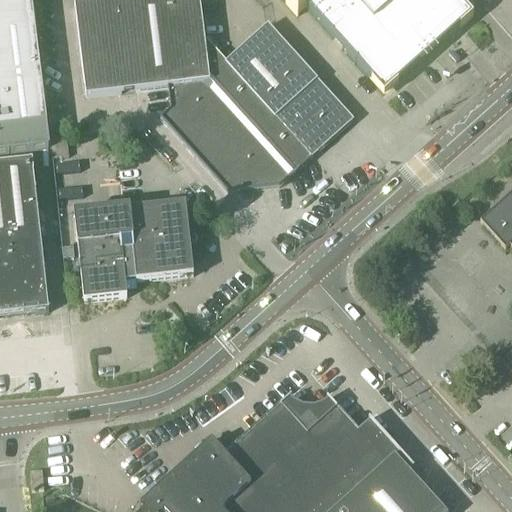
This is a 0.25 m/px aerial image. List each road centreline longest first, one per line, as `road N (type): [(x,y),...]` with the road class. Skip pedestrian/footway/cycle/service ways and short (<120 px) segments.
road 1 (tertiary): [(0,419),(124,402),(179,382),(306,272)]
road 2 (unclassified): [(511,499),(306,272)]
road 3 (tertiary): [(306,272),(511,87)]
